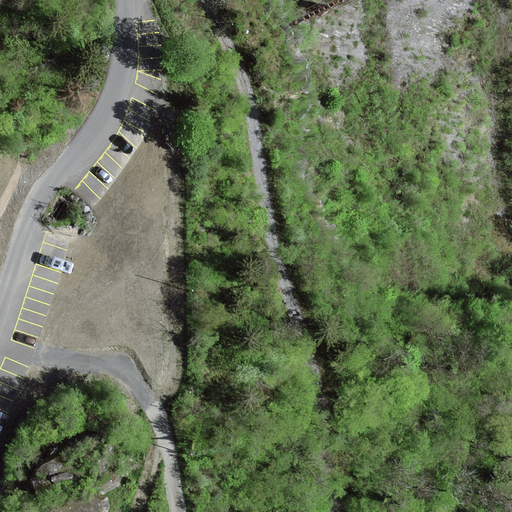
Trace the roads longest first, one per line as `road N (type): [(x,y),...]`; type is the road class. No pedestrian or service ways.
road 1 (track): [(337,511),(308,345),(273,244),(251,98),(206,0)]
road 2 (residential): [(123,0),(122,89),(109,118),(43,183),(0,314)]
